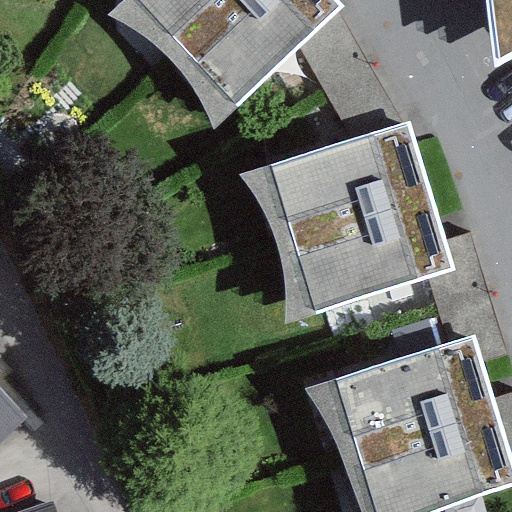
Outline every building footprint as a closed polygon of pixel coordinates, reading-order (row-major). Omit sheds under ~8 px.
[(336,0),(137,0),(240,106),(343,7),(336,0)] [(511,0),(487,0),(495,73),(511,63),(511,0)] [(410,126),(271,170),(318,316),(456,273),(410,126)] [(511,454),(475,338),(334,383),(375,511),(450,511),(511,492),(511,454)] [(0,380),(8,373),(0,363),(0,446),(28,421),(0,390),(0,380)] [(23,511),(58,511),(55,501),(23,511)]
